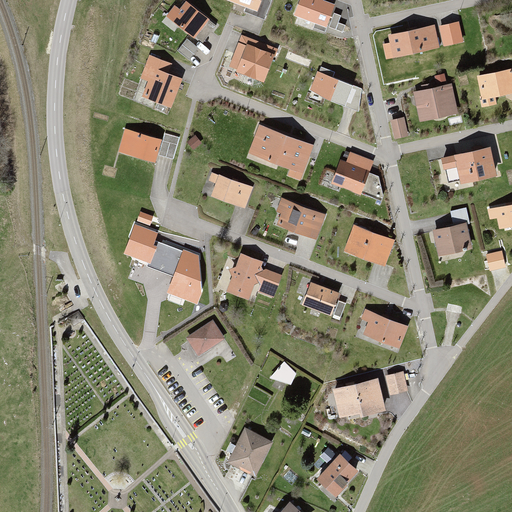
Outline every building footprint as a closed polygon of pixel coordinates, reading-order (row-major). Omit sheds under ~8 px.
[(186,0),(181,0),(164,17),(195,50),(215,30),(186,0)] [(225,0),(226,1),(248,10),(246,14),(266,22),(273,3),(265,0),(225,0)] [(318,0),(299,0),(295,17),(329,28),(336,6),(318,0)] [(335,16),(331,30),(344,34),(346,28),(340,25),(342,18),(335,16)] [(461,24),(442,27),(444,47),(464,44),(461,24)] [(432,29),(388,39),(393,60),(437,50),(432,29)] [(275,51),(240,39),(232,62),(238,64),(235,73),(263,83),(275,51)] [(146,82),(141,99),(174,109),(183,81),(169,76),(173,65),(149,58),(142,81),(146,82)] [(511,72),(477,79),(482,104),(511,97),(511,72)] [(311,94),(322,97),(358,109),(365,90),(317,74),(311,94)] [(450,87),(414,95),(420,123),(456,115),(450,87)] [(407,138),(404,121),(391,124),(395,141),(407,138)] [(311,149),(258,129),(248,155),(301,174),(311,149)] [(164,144),(126,132),(119,154),(157,165),(159,157),(175,162),(182,140),(167,135),(164,144)] [(491,153),(443,162),(448,187),(496,178),(491,153)] [(252,190),(211,175),(208,183),(215,186),(210,199),(245,211),(252,190)] [(326,218),(282,201),(276,216),(284,219),(280,229),(317,243),(326,218)] [(511,208),(489,211),(490,222),(498,221),(499,231),(511,229),(511,208)] [(467,212),(451,214),(452,222),(468,219),(467,212)] [(158,233),(135,225),(125,254),(176,271),(168,293),(195,304),(201,290),(201,255),(156,240),(158,233)] [(355,228),(345,254),(383,268),(393,243),(355,228)] [(466,229),(434,234),(438,257),(470,252),(466,229)] [(502,253),(487,256),(491,272),(505,269),(502,253)] [(241,258),(227,294),(249,302),(253,292),(270,298),(278,278),(261,271),(263,266),(241,258)] [(341,297),(311,285),(303,306),(333,317),(341,297)] [(347,305),(340,302),(333,320),(341,322),(347,305)] [(371,324),(366,337),(399,350),(407,329),(366,313),(362,321),(371,324)] [(187,343),(199,359),(223,343),(212,327),(187,343)] [(286,363),(270,379),(292,387),(299,377),(286,363)] [(405,394),(402,377),(386,380),(389,396),(405,394)] [(377,383),(334,392),(340,420),(383,411),(377,383)] [(228,466),(255,478),(270,443),(243,431),(228,466)] [(316,481),(337,497),(357,472),(336,456),(316,481)] [(279,511),(297,511),(287,503),(279,511)]
